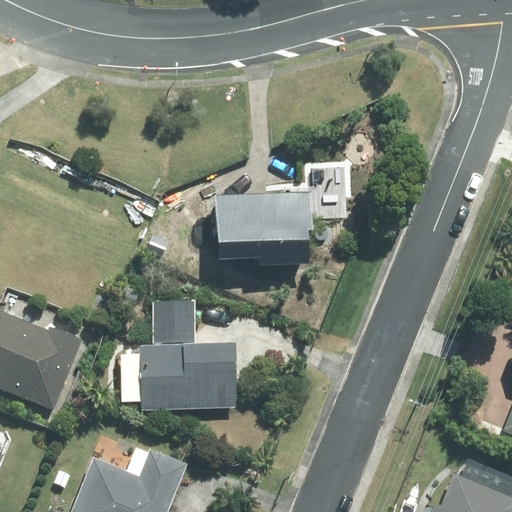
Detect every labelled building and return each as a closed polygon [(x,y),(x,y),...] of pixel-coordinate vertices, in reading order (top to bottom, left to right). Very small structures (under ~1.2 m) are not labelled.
[(285,202),(219,205),(214,205),(217,262),(262,260),(262,265),(314,262),(310,191),(284,193),(285,202)] [(153,346),(197,345),(196,305),(152,306),(153,346)] [(0,392),(53,413),(82,343),(50,330),(49,334),(0,314),(0,392)] [(511,437),(511,339),(510,341),(503,360),(508,379),(511,380),(511,393),(497,431),(511,437)] [(240,412),(239,348),(142,351),(143,415),(240,412)] [(170,511),(189,468),(151,453),(140,480),(95,461),(74,511),(170,511)] [(65,489),(70,477),(58,472),(53,485),(65,489)] [(476,511),(435,496),(429,511),(476,511)]
